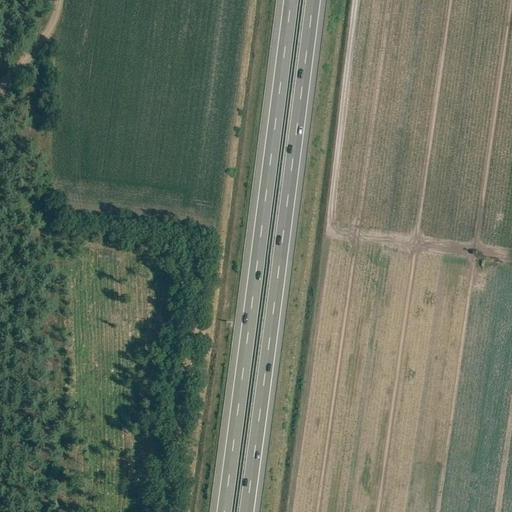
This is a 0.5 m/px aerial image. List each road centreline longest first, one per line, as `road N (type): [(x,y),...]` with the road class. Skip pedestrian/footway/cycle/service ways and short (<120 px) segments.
road 1 (motorway): [(291,0),(223,511)]
road 2 (motorway): [(245,511),(312,0)]
